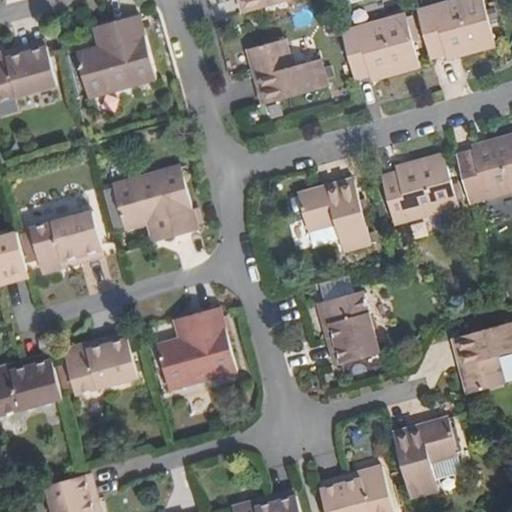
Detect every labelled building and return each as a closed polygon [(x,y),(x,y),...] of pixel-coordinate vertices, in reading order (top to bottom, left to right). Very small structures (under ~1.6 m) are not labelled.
[(243,0),(247,13),(294,0),(243,0)] [(483,0),(456,0),(418,11),(431,59),(447,54),(460,50),(462,56),(497,47),(483,0)] [(405,14),(342,32),(355,80),(371,75),(384,72),(386,78),(421,68),(405,14)] [(158,80),(141,15),(106,25),(113,49),(103,51),(79,58),(90,99),(158,80)] [(248,51),(255,77),(259,76),(267,105),(329,88),(321,59),(291,67),(284,41),(248,51)] [(9,58),(7,52),(0,53),(0,101),(58,85),(48,48),(9,58)] [(458,157),(472,205),(511,193),(511,135),(486,143),(487,149),(475,153),(458,157)] [(445,154),(410,164),(412,170),(398,174),(383,178),(397,226),(459,208),(445,154)] [(160,221),(165,240),(199,231),(182,167),(114,186),(127,230),(150,224),(160,221)] [(326,190),(325,187),(299,194),(309,230),(335,223),(339,238),(343,252),(371,244),(354,182),(326,190)] [(44,274),(66,267),(65,261),(104,250),(94,213),(32,231),(44,274)] [(313,245),(339,238),(335,223),(309,230),(313,245)] [(0,279),(28,272),(17,235),(0,239),(0,279)] [(469,275),(457,278),(462,296),(473,294),(469,275)] [(319,305),(324,324),(330,322),(342,366),(379,356),(363,293),(319,305)] [(220,309),(186,318),(192,337),(182,340),(159,346),(171,391),(238,373),(220,309)] [(462,373),(469,396),(505,386),(498,360),(511,356),(511,324),(463,338),(458,339),(467,371),(462,373)] [(90,351),(88,345),(65,351),(77,395),(139,378),(129,340),(90,351)] [(0,415),(63,398),(52,361),(14,372),(12,366),(0,369),(0,415)] [(396,438),(412,500),(441,492),(433,463),(459,456),(449,419),(426,425),(427,428),(396,438)] [(321,491),(326,511),(393,511),(394,511),(382,467),(360,474),(362,480),(321,491)] [(94,511),(85,476),(47,487),(54,511),(94,511)] [(300,511),(297,498),(258,509),(256,503),(233,509),(234,511),(300,511)]
